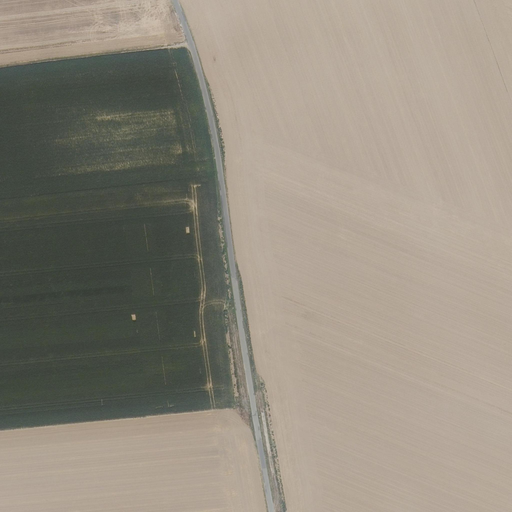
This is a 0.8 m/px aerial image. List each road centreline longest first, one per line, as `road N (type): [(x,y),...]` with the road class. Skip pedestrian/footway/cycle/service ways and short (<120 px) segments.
road 1 (unclassified): [(274,511),(213,131),(171,0)]
road 2 (track): [(0,66),(187,44)]
